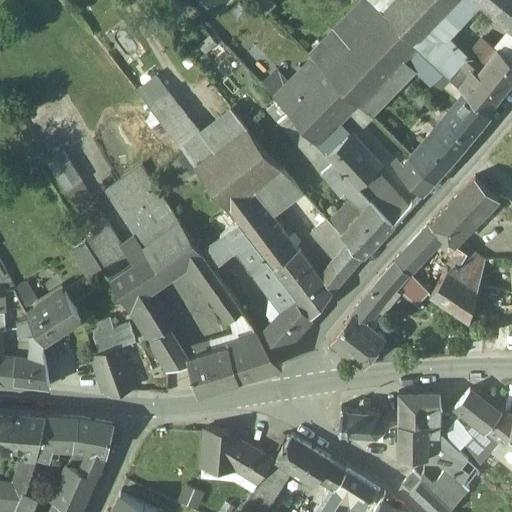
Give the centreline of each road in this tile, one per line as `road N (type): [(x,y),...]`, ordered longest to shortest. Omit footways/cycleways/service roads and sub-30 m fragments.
road 1 (residential): [(511,110),(325,324),(305,388)]
road 2 (secondary): [(511,372),(432,372),(305,388)]
road 3 (residential): [(305,388),(317,434),(425,511)]
road 4 (secondary): [(305,388),(138,409)]
road 5 (secondary): [(138,409),(0,397)]
